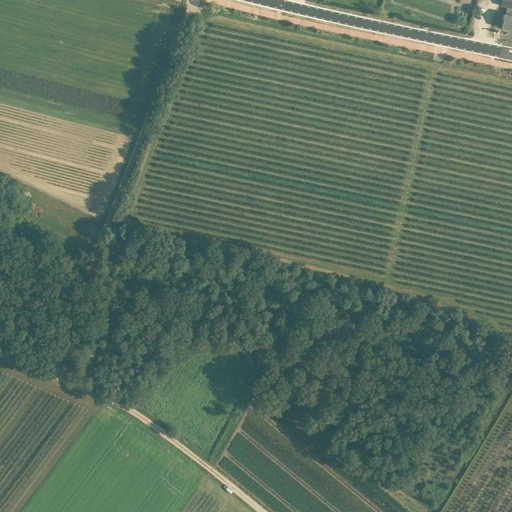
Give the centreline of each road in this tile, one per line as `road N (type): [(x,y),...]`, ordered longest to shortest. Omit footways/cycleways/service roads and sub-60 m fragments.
road 1 (track): [(52,369),(193,0)]
road 2 (track): [(265,511),(159,429),(52,369)]
road 3 (tertiary): [(511,54),(262,0)]
